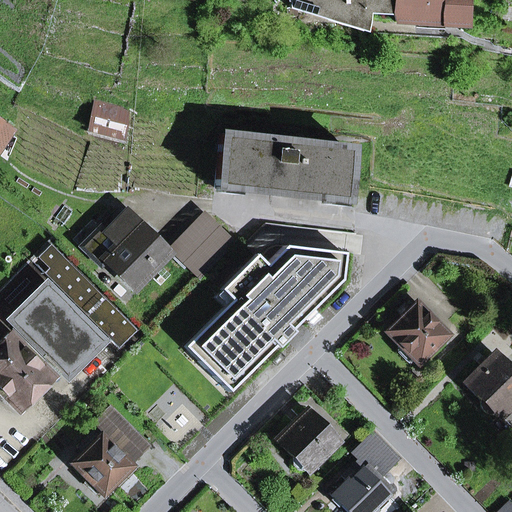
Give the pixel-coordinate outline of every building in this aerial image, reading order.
[(444,19),(444,24),(466,25),(467,0),(289,0),(289,8),(360,31),(367,5),(397,7),(396,21),(408,22),(416,22),(416,17),(444,19)] [(444,24),(444,19),(416,17),(416,22),(408,22),(408,27),(444,29),(444,24)] [(121,138),(125,125),(121,124),(124,112),(95,104),(89,129),(121,138)] [(0,131),(0,143),(9,131),(3,127),(0,131)] [(220,135),(214,188),(215,188),(233,190),(321,200),(339,202),(340,202),(346,149),(220,135)] [(124,177),(91,177),(91,198),(124,198),(124,177)] [(108,258),(133,283),(162,254),(149,242),(153,239),(127,212),(106,234),(92,220),(72,240),(99,266),(108,258)] [(236,308),(196,348),(203,355),(196,362),(227,392),(273,346),(275,348),(291,332),(284,325),(327,282),(331,252),(283,246),(282,247),(264,265),(260,262),(225,297),(236,308)] [(8,320),(31,343),(24,349),(8,334),(0,341),(0,393),(18,411),(52,378),(36,362),(43,355),(65,378),(101,342),(45,284),(8,320)] [(411,358),(415,363),(444,335),(413,303),(407,309),(401,316),(385,332),(401,348),(397,352),(407,362),(411,358)] [(396,311),(401,316),(407,309),(402,304),(396,311)] [(511,374),(492,354),(462,383),(480,400),(480,406),(483,412),(488,415),(497,417),(508,427),(511,423),(511,374)] [(102,495),(130,467),(129,465),(147,447),(109,408),(90,427),(99,435),(92,442),(87,437),(81,444),(86,449),(70,464),(87,481),(85,483),(94,493),(97,490),(102,495)] [(305,470),(306,471),(335,442),(305,411),(275,440),(293,458),(292,466),(297,470),(305,470)] [(354,451),(360,458),(348,469),(354,475),(366,464),(378,477),(395,460),(371,435),(354,451)] [(346,511),(370,511),(374,509),(372,507),(390,489),(378,477),(366,464),(354,475),(348,469),(341,477),(345,481),(330,496),(346,511)]
